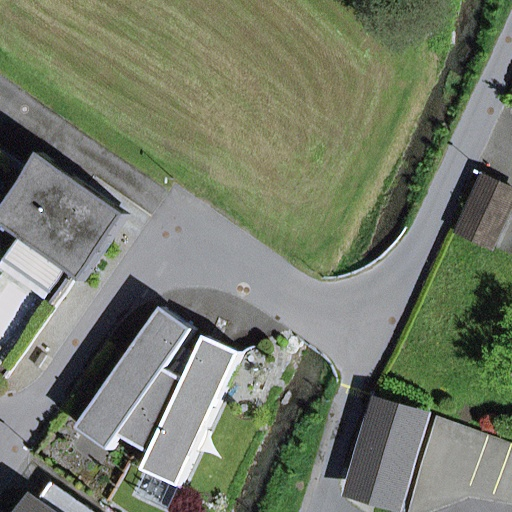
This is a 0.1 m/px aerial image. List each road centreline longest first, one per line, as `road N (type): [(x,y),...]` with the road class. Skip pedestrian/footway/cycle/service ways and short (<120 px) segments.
road 1 (residential): [(378,336),(181,216),(17,433)]
road 2 (residential): [(511,47),(378,336)]
road 3 (residential): [(378,336),(314,511)]
